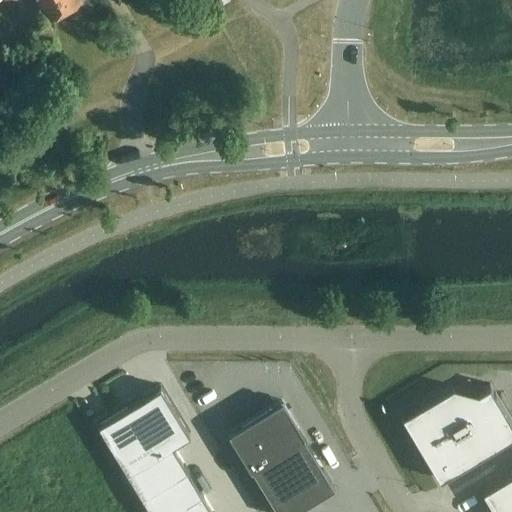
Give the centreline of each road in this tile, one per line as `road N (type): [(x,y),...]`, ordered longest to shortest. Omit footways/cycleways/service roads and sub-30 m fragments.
road 1 (unclassified): [(0,424),(142,343),(350,345)]
road 2 (tertiary): [(0,235),(66,199),(170,163)]
road 3 (tertiary): [(346,132),(233,142),(177,154),(170,163)]
road 4 (unclassified): [(350,345),(352,421),(401,511)]
road 5 (tertiary): [(170,163),(181,169),(346,159)]
road 6 (tertiary): [(346,159),(511,150)]
road 7 (tertiary): [(511,130),(346,132)]
road 8 (unclassified): [(350,345),(511,341)]
road 9 (unclassified): [(346,132),(353,0)]
road 10 (track): [(142,66),(172,59),(258,8)]
